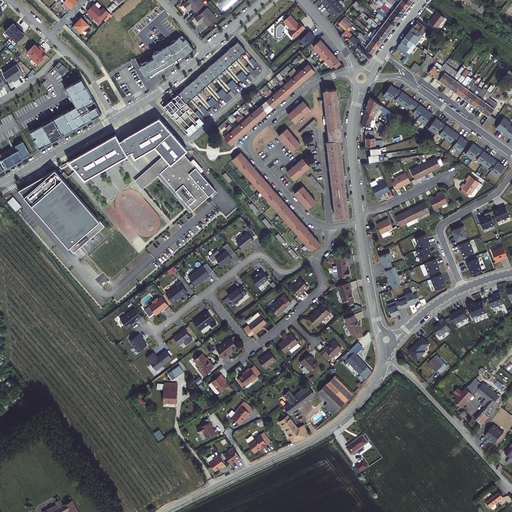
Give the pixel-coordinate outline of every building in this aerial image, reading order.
[(71,9),(78,1),(77,0),(65,0),(64,2),(71,9)] [(188,10),(192,6),(194,8),(193,9),(196,12),(205,4),(200,0),(187,0),(183,4),(188,10)] [(221,0),(218,3),(224,11),(236,0),(221,0)] [(324,5),(327,8),(334,1),(333,0),(318,0),(317,1),(321,5),(322,4),(324,6),(324,5)] [(343,9),(335,0),(326,9),(329,12),(330,11),(332,13),(331,14),(335,17),(343,9)] [(398,3),(395,0),(392,4),(403,14),(406,10),(398,3)] [(409,6),(402,0),(394,0),(395,0),(398,3),(406,10),(409,6)] [(476,3),(473,1),(470,5),(481,13),(482,12),(486,6),(478,0),(476,3)] [(354,3),(356,6),(362,13),(363,12),(364,10),(356,1),(354,3)] [(388,1),(387,1),(384,4),(400,18),(403,14),(392,4),(388,1)] [(511,6),(507,2),(500,11),(506,15),(511,7),(511,6)] [(94,4),(87,11),(99,23),(109,13),(104,7),(100,10),(94,4)] [(384,4),(381,8),(385,12),(397,22),(400,18),(384,4)] [(495,13),(486,6),(482,12),(490,19),(492,16),(495,13)] [(207,7),(195,18),(200,24),(204,20),(206,22),(205,23),(208,26),(217,18),(207,7)] [(397,22),(385,12),(384,13),(378,8),(376,11),(379,13),(394,25),(397,22)] [(466,10),(464,12),(474,19),(475,17),(466,10)] [(445,17),(437,12),(429,22),(436,28),(445,17)] [(391,30),(394,25),(379,13),(378,14),(381,17),(379,20),(391,30)] [(298,24),(290,15),(283,21),(291,30),(289,32),(294,38),(305,28),(300,22),(298,24)] [(503,26),(506,22),(498,15),(495,19),(495,20),(503,26)] [(81,17),(74,25),(81,32),(89,25),(81,17)] [(345,17),(339,24),(346,30),(347,29),(349,26),(352,23),(345,17)] [(388,34),(391,30),(379,20),(376,24),(388,34)] [(413,25),(412,27),(423,35),(424,36),(425,37),(429,31),(417,20),(413,25)] [(378,31),(385,38),(388,34),(376,24),(375,25),(372,22),(370,25),(378,31)] [(11,37),(20,28),(18,25),(16,26),(13,23),(5,32),(11,37)] [(412,27),(405,37),(411,41),(412,40),(416,44),(421,38),(423,35),(412,27)] [(23,30),(20,28),(11,37),(17,43),(25,35),(22,32),(23,30)] [(373,54),(366,47),(347,29),(346,30),(342,34),(345,37),(347,35),(350,38),(349,39),(369,59),(373,54)] [(441,30),(437,36),(442,40),(446,34),(441,30)] [(315,37),(309,31),(300,39),(305,45),(315,37)] [(375,35),(382,41),(385,38),(378,31),(375,35)] [(368,36),(379,45),(382,41),(375,35),(371,32),(368,36)] [(154,58),(140,67),(145,77),(181,56),(183,59),(194,49),(182,35),(169,45),(152,54),(154,58)] [(376,50),(379,45),(368,36),(365,39),(364,40),(368,43),(376,50)] [(405,37),(403,39),(398,46),(409,53),(416,44),(412,40),(411,41),(405,37)] [(333,54),(320,40),(313,47),(325,61),(333,54)] [(246,51),(238,41),(178,94),(186,103),(246,51)] [(368,43),(366,47),(373,54),(376,50),(368,43)] [(33,58),(42,48),(39,46),(38,47),(35,44),(27,52),(33,58)] [(45,51),(42,48),(33,58),(32,59),(37,65),(46,55),(43,53),(45,51)] [(433,58),(435,59),(440,52),(441,51),(439,49),(433,58)] [(426,71),(434,77),(443,67),(436,62),(442,54),(440,52),(435,59),(433,62),(426,71)] [(422,69),(426,71),(433,62),(435,59),(433,58),(427,53),(425,59),(420,66),(423,68),(422,69)] [(339,61),(333,54),(325,61),(331,68),(339,61)] [(415,63),(410,70),(415,73),(420,66),(415,63)] [(434,77),(447,86),(457,72),(445,63),(443,66),(443,67),(434,77)] [(225,128),(230,133),(224,138),(230,144),(232,143),(314,71),(308,64),(295,75),(291,70),(288,73),(292,78),(287,83),(279,74),(272,79),(275,82),(276,81),(282,87),(274,94),(270,89),(267,91),(266,90),(268,88),(265,85),(262,88),(264,91),(263,92),(268,98),(250,114),(246,109),(243,112),(248,117),(243,121),(237,115),(236,116),(234,113),(227,119),(235,128),(234,129),(229,124),(225,128)] [(10,69),(17,80),(20,78),(19,76),(22,74),(16,65),(10,69)] [(55,66),(53,68),(61,76),(67,70),(62,65),(58,69),(55,66)] [(287,66),(280,72),(282,75),(290,69),(287,66)] [(447,86),(450,89),(461,75),(459,74),(464,68),(461,66),(457,72),(447,86)] [(450,89),(455,92),(464,80),(465,78),(469,72),(467,70),(468,69),(466,68),(461,75),(450,89)] [(14,82),(17,80),(10,69),(3,74),(9,83),(13,81),(14,82)] [(237,77),(242,82),(247,77),(242,72),(237,77)] [(95,101),(82,78),(66,88),(76,106),(30,132),(39,149),(102,113),(97,105),(96,106),(93,102),(95,101)] [(227,85),(232,90),(237,85),(233,80),(227,85)] [(455,92),(459,95),(465,87),(463,86),(466,82),(464,80),(455,92)] [(459,95),(463,98),(473,84),(469,81),(465,87),(459,95)] [(463,98),(467,101),(477,87),(473,84),(463,98)] [(398,90),(391,85),(383,95),(390,101),(394,96),(397,98),(395,100),(406,109),(408,106),(414,110),(412,113),(418,117),(417,119),(424,124),(432,114),(419,104),(413,100),(401,91),(398,89),(398,90)] [(467,101),(471,104),(481,90),(477,87),(467,101)] [(327,141),(328,153),(334,205),(336,217),(349,216),(340,141),(342,140),(336,89),(328,90),(328,88),(325,89),(325,90),(323,91),(324,100),(318,100),(319,103),(325,102),(329,141),(327,141)] [(471,104),(475,107),(487,91),(483,88),(481,90),(471,104)] [(217,94),(222,99),(227,94),(223,89),(217,94)] [(491,94),(487,91),(475,107),(479,110),(489,96),(490,95),(491,94)] [(186,103),(178,94),(174,97),(175,98),(173,100),(172,100),(165,106),(166,107),(164,108),(175,121),(190,108),(186,103)] [(365,107),(364,110),(374,116),(380,108),(393,117),(395,115),(369,96),(367,100),(365,107)] [(212,107),(217,103),(213,97),(207,102),(212,107)] [(497,104),(488,97),(479,110),(488,116),(483,123),(481,125),(487,130),(495,119),(489,115),(497,104)] [(303,101),(287,115),(295,123),(310,109),(303,101)] [(362,121),(361,126),(370,127),(371,119),(375,120),(375,118),(374,116),(364,110),(364,113),(362,121)] [(511,140),(511,125),(510,124),(511,123),(504,117),(496,128),(509,138),(509,137),(511,139),(511,140)] [(116,134),(69,161),(85,179),(132,152),(136,158),(156,146),(174,166),(171,169),(169,166),(161,173),(194,210),(218,189),(202,171),(192,160),(185,152),(187,150),(159,118),(119,141),(116,134)] [(443,123),(436,118),(428,129),(435,134),(438,129),(441,131),(439,134),(451,143),(453,140),(456,142),(452,147),(460,152),(468,141),(460,136),(457,134),(446,125),(443,123)] [(317,122),(314,119),(299,133),(301,136),(317,122)] [(386,132),(395,120),(393,119),(387,126),(384,130),(386,132)] [(188,132),(190,135),(197,129),(193,124),(186,130),(188,132)] [(300,144),(286,128),(278,136),(291,151),(300,144)] [(365,131),(366,146),(379,145),(379,146),(382,146),(382,145),(383,145),(382,140),(375,140),(375,133),(373,131),(365,131)] [(7,167),(31,154),(23,141),(0,154),(7,167)] [(480,149),(473,143),(465,154),(472,160),(475,155),(478,157),(476,160),(488,168),(490,165),(493,168),(489,172),(497,178),(505,167),(497,161),(494,159),(483,151),(480,149)] [(370,156),(368,156),(369,163),(379,161),(378,154),(381,154),(380,148),(369,148),(370,156)] [(238,154),(253,170),(255,169),(240,152),(238,154)] [(174,166),(162,153),(133,178),(142,189),(158,175),(191,212),(194,210),(161,173),(169,166),(171,169),(174,166)] [(238,154),(232,159),(247,176),(253,170),(238,154)] [(204,169),(194,158),(192,160),(202,171),(204,169)] [(294,180),(309,166),(302,158),(287,172),(294,180)] [(423,164),(428,173),(440,167),(443,165),(440,158),(436,160),(435,158),(423,164)] [(415,180),(428,173),(423,164),(410,170),(415,180)] [(253,170),(247,176),(253,183),(261,176),(255,169),(253,170)] [(232,180),(225,173),(223,175),(229,183),(232,180)] [(391,183),(395,190),(410,182),(406,173),(394,179),(395,181),(391,183)] [(311,175),(308,178),(321,193),(324,190),(311,175)] [(464,185),(463,184),(460,187),(462,188),(469,193),(470,194),(475,188),(478,190),(482,185),(469,175),(467,178),(468,180),(467,181),(464,185)] [(276,210),(312,251),(320,244),(290,209),(261,176),(253,183),(276,210)] [(106,230),(62,179),(31,206),(76,257),(106,230)] [(377,185),(372,188),(377,199),(380,197),(379,195),(382,194),(390,190),(385,181),(377,185)] [(316,202),(302,186),(294,193),(308,208),(316,202)] [(439,195),(437,196),(433,198),(432,196),(428,198),(429,200),(434,209),(447,202),(442,191),(438,193),(439,195)] [(13,197),(7,202),(16,211),(21,206),(13,197)] [(425,202),(412,208),(417,218),(429,211),(425,202)] [(258,211),(252,203),(249,205),(255,213),(258,211)] [(509,217),(505,206),(499,209),(499,208),(493,210),(497,221),(509,217)] [(412,208),(395,217),(399,226),(417,218),(412,208)] [(490,214),(479,218),(484,229),(494,225),(490,214)] [(271,226),(265,218),(262,221),(269,228),(271,226)] [(388,218),(376,224),(381,234),(388,230),(393,228),(388,218)] [(462,227),(452,232),(456,243),(467,238),(462,227)] [(248,232),(236,241),(243,250),(254,241),(248,232)] [(284,241),(278,233),(275,236),(282,243),(284,241)] [(425,233),(414,237),(419,248),(429,244),(425,233)] [(469,241),(459,246),(464,257),(474,252),(469,241)] [(426,246),(416,250),(420,260),(430,256),(427,250),(428,249),(426,246)] [(507,257),(503,246),(491,251),(495,262),(500,260),(500,259),(503,258),(507,257)] [(298,256),(291,248),(288,251),(295,258),(298,256)] [(221,265),(231,258),(226,251),(216,258),(221,265)] [(390,252),(379,257),(384,271),(393,268),(390,261),(393,260),(390,252)] [(346,264),(345,256),(336,258),(336,265),(333,265),(334,275),(338,275),(338,277),(348,275),(348,270),(346,270),(346,264)] [(436,264),(434,259),(423,264),(428,274),(438,270),(435,264),(436,264)] [(477,259),(467,264),(472,275),(482,270),(477,259)] [(210,275),(203,266),(189,277),(196,286),(203,280),(204,279),(205,278),(205,279),(210,275)] [(393,268),(384,271),(390,287),(391,286),(392,289),(400,286),(399,282),(401,281),(396,267),(393,268)] [(262,270),(251,278),(258,287),(268,279),(262,270)] [(442,278),(440,275),(430,279),(434,290),(444,286),(441,279),(442,278)] [(292,287),(300,295),(308,287),(301,280),(292,287)] [(184,295),(187,292),(179,281),(176,284),(176,285),(166,293),(173,302),(184,294),(184,295)] [(338,290),(341,301),(347,299),(349,304),(353,303),(352,298),(348,287),(351,287),(349,282),(344,284),(338,285),(335,286),(337,291),(338,290)] [(247,293),(241,286),(238,289),(238,288),(228,295),(234,303),(247,293)] [(404,295),(405,298),(409,306),(420,301),(417,294),(414,295),(413,291),(404,295)] [(504,303),(499,292),(495,294),(495,295),(488,298),(492,308),(504,303)] [(277,316),(288,306),(291,303),(284,295),(270,308),(277,316)] [(165,310),(169,306),(161,296),(158,299),(157,298),(152,301),(153,303),(149,306),(156,315),(164,308),(165,310)] [(405,298),(396,302),(399,310),(409,306),(405,298)] [(487,312),(482,300),(473,304),(472,302),(466,304),(469,311),(470,311),(473,319),(478,317),(478,316),(487,312)] [(396,302),(387,305),(392,318),(401,314),(399,310),(396,302)] [(316,325),(330,312),(322,304),(315,311),(316,312),(309,319),(316,325)] [(142,317),(135,308),(120,319),(127,328),(142,317)] [(455,312),(450,315),(455,324),(468,317),(463,308),(459,310),(459,311),(456,312),(455,312)] [(207,311),(193,322),(200,331),(209,324),(212,327),(217,324),(207,311)] [(261,327),(267,323),(261,315),(248,325),(255,334),(262,329),(261,327)] [(356,322),(353,315),(345,319),(351,335),(356,333),(361,331),(357,321),(356,322)] [(439,321),(440,322),(433,327),(440,336),(450,328),(443,318),(439,321)] [(193,340),(184,329),(173,337),(179,345),(184,342),(186,345),(193,340)] [(141,336),(138,332),(129,340),(137,351),(146,344),(140,337),(141,336)] [(298,342),(292,334),(278,344),(285,353),(289,349),(291,352),(300,345),(298,342)] [(416,359),(423,352),(422,350),(428,344),(421,337),(411,347),(410,346),(406,349),(416,359)] [(229,352),(237,347),(230,338),(216,349),(224,359),(230,354),(229,352)] [(332,357),(342,348),(335,340),(328,346),(327,345),(320,352),(327,360),(332,356),(332,357)] [(153,352),(146,358),(156,370),(171,358),(166,351),(157,357),(153,352)] [(264,369),(276,360),(269,352),(257,360),(264,369)] [(346,360),(360,373),(367,366),(354,352),(346,360)] [(203,376),(214,367),(208,360),(207,361),(202,354),(194,360),(199,366),(197,368),(203,376)] [(303,364),(310,372),(318,364),(308,354),(300,362),(302,365),(303,364)] [(440,362),(442,360),(437,355),(428,363),(436,371),(437,370),(440,373),(448,366),(445,363),(443,365),(440,362)] [(172,370),(176,376),(184,371),(179,365),(172,370)] [(245,386),(256,377),(254,373),(258,370),(254,365),(250,368),(249,367),(246,370),(247,371),(238,377),(245,386)] [(337,411),(349,397),(352,394),(327,370),(312,385),(309,388),(307,390),(305,387),(294,396),(289,390),(284,395),(291,403),(285,407),(290,413),(314,395),(318,391),(329,401),(324,405),(333,414),(337,411)] [(458,400),(465,406),(479,391),(487,398),(490,401),(489,402),(486,400),(481,405),(484,408),(475,418),(482,424),(488,416),(485,414),(507,389),(495,379),(485,370),(472,385),(471,384),(458,400)] [(211,382),(220,392),(228,386),(223,379),(224,378),(221,374),(211,382)] [(211,382),(208,384),(216,393),(218,394),(220,392),(211,382)] [(176,403),(177,384),(164,383),(163,402),(174,403),(176,403)] [(250,413),(255,407),(248,399),(247,397),(240,405),(241,406),(250,413)] [(250,413),(241,406),(240,407),(239,407),(235,412),(236,413),(232,418),(240,424),(245,418),(246,419),(250,413)] [(298,429),(287,415),(280,421),(289,433),(293,442),(309,434),(306,428),(305,426),(304,426),(298,429)] [(204,425),(196,429),(199,434),(203,432),(206,438),(216,433),(214,429),(213,429),(211,426),(212,426),(210,422),(204,425)] [(491,439),(496,443),(504,432),(499,429),(500,428),(494,424),(485,437),(490,440),(491,439)] [(153,433),(158,441),(164,437),(159,430),(153,433)] [(254,440),(258,450),(261,448),(262,449),(267,445),(260,435),(254,440)] [(369,442),(363,435),(346,447),(352,454),(369,442)] [(258,450),(254,440),(248,444),(255,452),(258,450)] [(237,461),(241,458),(233,447),(228,451),(229,452),(225,455),(231,463),(236,459),(237,461)] [(226,466),(218,454),(214,458),(214,459),(209,462),(215,471),(221,467),(222,468),(226,466)] [(360,472),(368,467),(364,461),(356,467),(360,472)] [(490,507),(504,497),(500,492),(485,503),(486,504),(487,503),(490,507)] [(65,511),(68,511),(78,511),(72,500),(63,504),(59,496),(54,498),(57,505),(42,511),(65,511)]
